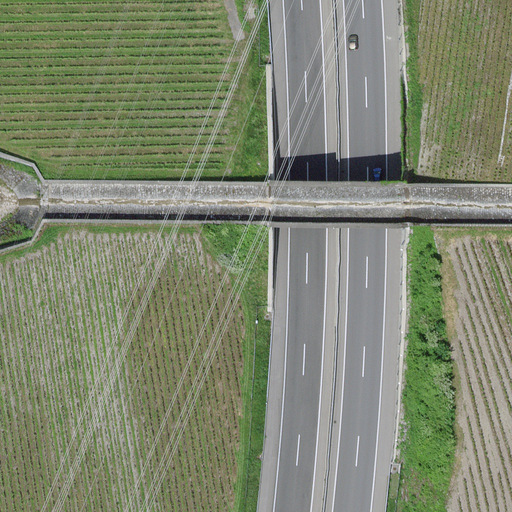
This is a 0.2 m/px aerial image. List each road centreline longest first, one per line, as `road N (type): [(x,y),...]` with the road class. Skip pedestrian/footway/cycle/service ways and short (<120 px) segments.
road 1 (motorway): [(302,0),(309,268),(291,511)]
road 2 (motorway): [(353,511),(370,270),(365,0)]
